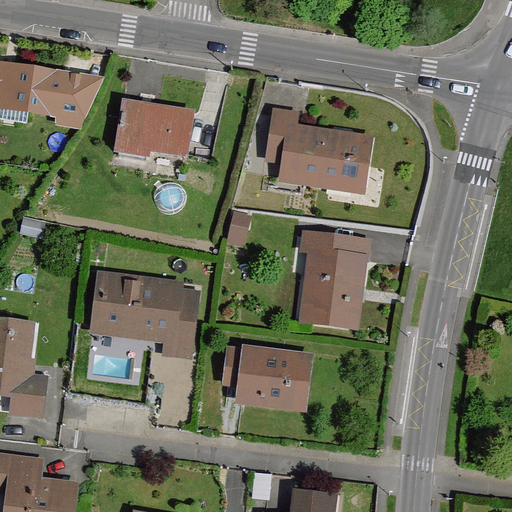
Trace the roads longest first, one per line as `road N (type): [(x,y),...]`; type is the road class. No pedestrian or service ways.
road 1 (residential): [(496,85),(0,10)]
road 2 (tertiary): [(414,511),(440,316),(496,85)]
